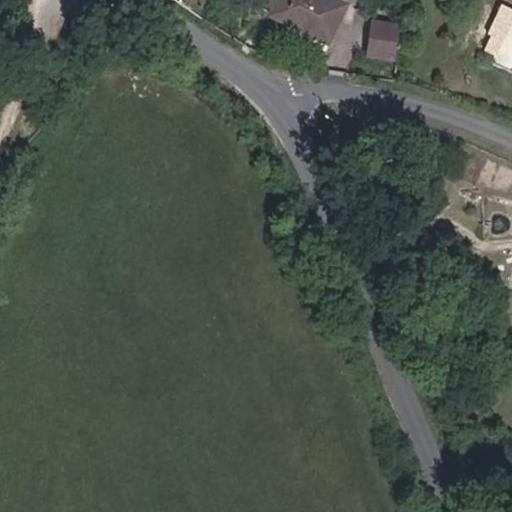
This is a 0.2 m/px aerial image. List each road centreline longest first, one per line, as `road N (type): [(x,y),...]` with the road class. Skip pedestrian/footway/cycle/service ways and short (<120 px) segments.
road 1 (unclassified): [(138,0),(267,86),(453,511)]
road 2 (track): [(39,0),(0,147)]
